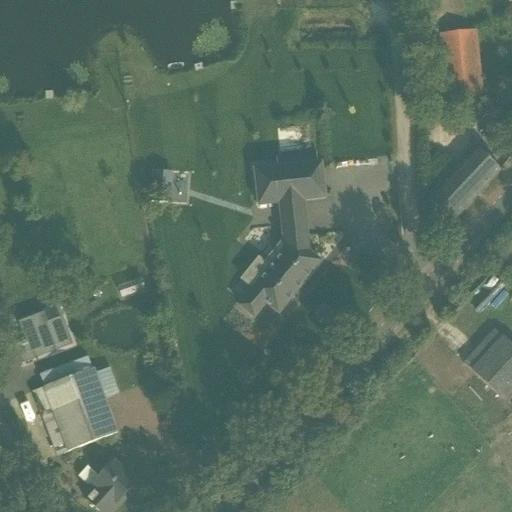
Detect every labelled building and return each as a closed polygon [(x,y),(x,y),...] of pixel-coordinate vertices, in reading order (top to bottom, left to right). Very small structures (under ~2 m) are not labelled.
[(483,104),(481,84),(476,31),(439,35),(446,108),(483,104)] [(500,172),(499,171),(475,148),(427,199),(452,223),(500,172)] [(303,202),(325,200),(321,164),(254,171),(258,207),(279,205),(284,251),(239,307),(254,319),(266,305),(278,315),(321,263),(309,253),(303,202)] [(171,189),(151,187),(150,203),(170,204),(171,189)] [(14,346),(21,364),(72,345),(62,319),(47,324),(43,314),(18,323),(25,342),(14,346)] [(511,347),(502,338),(494,331),(463,365),(470,371),(471,371),(505,403),(511,395),(511,347)] [(57,458),(118,435),(94,371),(90,372),(86,359),(40,376),(45,389),(33,394),(57,458)] [(78,478),(91,489),(81,499),(95,511),(116,511),(128,500),(124,496),(136,484),(113,463),(110,466),(98,456),(78,478)]
